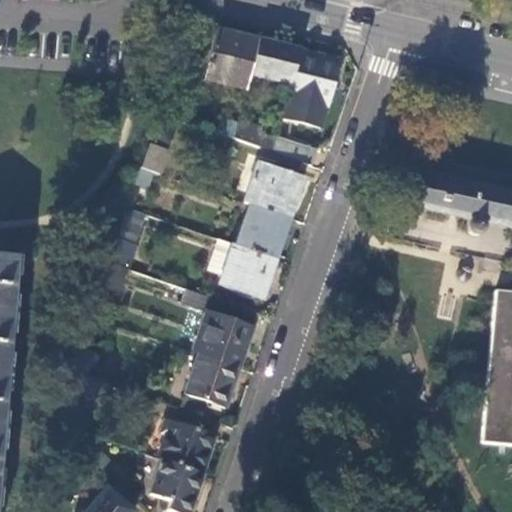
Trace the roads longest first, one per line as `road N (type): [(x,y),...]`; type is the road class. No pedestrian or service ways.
road 1 (residential): [(395,30),(234,511)]
road 2 (tertiary): [(511,58),(395,30)]
